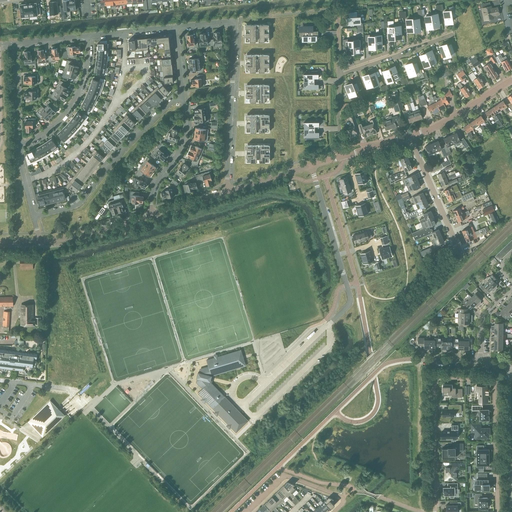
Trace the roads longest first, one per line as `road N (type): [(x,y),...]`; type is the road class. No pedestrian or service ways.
road 1 (residential): [(228,190),(235,20),(178,27)]
road 2 (residential): [(182,94),(77,206),(34,218)]
road 3 (residential): [(434,511),(433,383),(492,380)]
road 4 (residential): [(87,36),(14,43),(16,145)]
road 5 (residential): [(87,36),(71,104),(16,145)]
road 6 (residential): [(333,511),(343,496),(283,475),(245,511)]
road 7 (residential): [(492,380),(497,511)]
road 8 (residential): [(511,511),(508,380)]
road 9 (residential): [(152,214),(154,183),(182,140),(182,94)]
road 10 (residential): [(460,253),(409,136)]
road 11 (residential): [(338,71),(452,32)]
